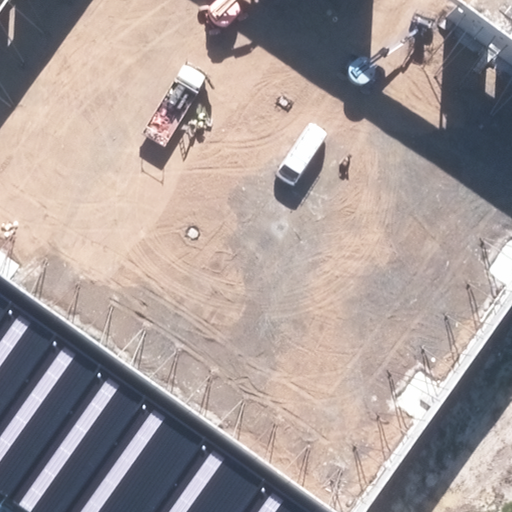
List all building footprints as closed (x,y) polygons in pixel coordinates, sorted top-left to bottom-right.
[(511,37),(459,0),(4,0),(0,7),(0,275),(333,511),(364,511),(511,304),(511,37)] [(51,340),(4,308),(0,314),(0,411),(16,389),(51,340)] [(99,373),(51,340),(16,389),(0,411),(0,499),(7,504),(99,373)] [(61,511),(141,401),(99,373),(7,504),(18,511),(61,511)] [(151,511),(201,443),(141,401),(61,511),(151,511)] [(241,511),(261,484),(201,443),(151,511),(241,511)] [(302,511),(261,484),(241,511),(302,511)]
